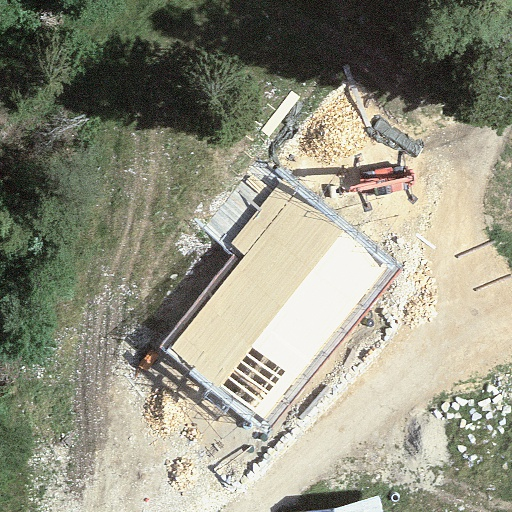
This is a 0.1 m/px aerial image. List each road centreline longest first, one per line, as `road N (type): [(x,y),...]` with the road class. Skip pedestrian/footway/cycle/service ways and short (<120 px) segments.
road 1 (track): [(362,415),(511,102)]
road 2 (track): [(249,511),(362,415),(511,327)]
